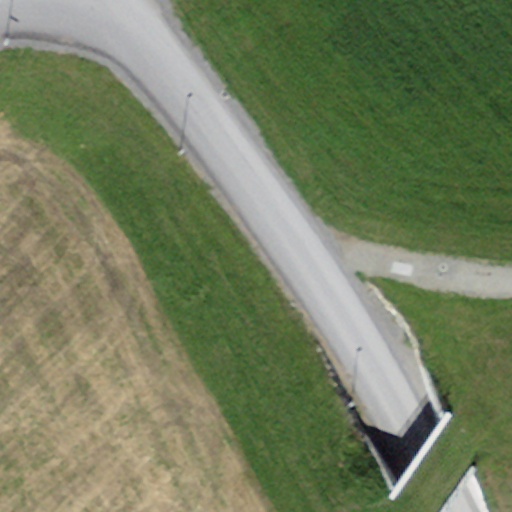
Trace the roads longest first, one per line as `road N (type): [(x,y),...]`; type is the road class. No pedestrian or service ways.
road 1 (track): [(99,0),(180,86),(298,250),(365,351),(441,511)]
road 2 (track): [(298,250),(511,271)]
